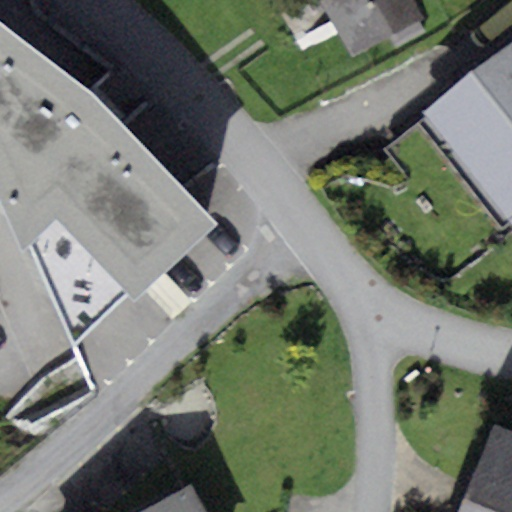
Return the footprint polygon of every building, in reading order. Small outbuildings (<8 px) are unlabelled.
[(320,0),(354,60),(426,20),(414,0),(320,0)] [(92,95),(0,22),(0,202),(22,254),(32,249),(72,346),(127,297),(135,304),(217,227),(92,95)] [(511,44),(424,112),(511,226),(511,44)] [(455,511),(511,511),(511,434),(491,426),(455,511)] [(206,511),(192,485),(141,511),(206,511)]
